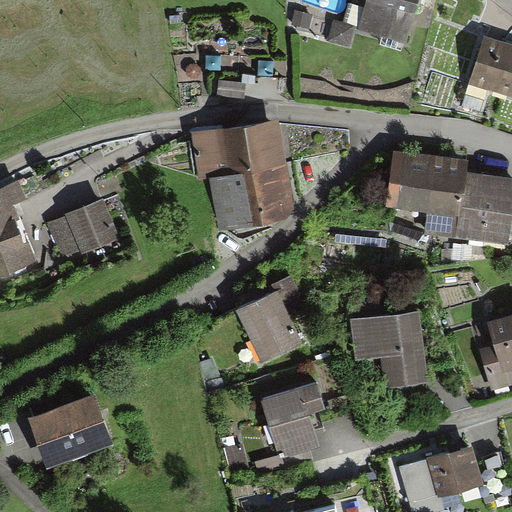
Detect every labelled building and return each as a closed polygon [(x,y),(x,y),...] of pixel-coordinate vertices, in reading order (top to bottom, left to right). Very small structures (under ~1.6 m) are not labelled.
[(404,43),(416,0),(367,0),(366,6),(350,2),(344,23),(336,21),(330,40),(348,45),(353,28),(404,43)] [(470,85),(511,98),(511,46),(485,38),(470,85)] [(243,103),(246,83),(220,80),(217,99),(243,103)] [(219,230),(288,219),(294,208),(279,117),(191,131),(199,180),(210,178),(219,230)] [(424,231),(510,243),(511,227),(511,179),(468,173),(470,160),(393,150),(385,209),(427,214),(424,231)] [(0,278),(38,263),(13,205),(26,199),(18,180),(0,187),(0,278)] [(65,216),(46,225),(61,258),(78,251),(80,255),(119,238),(101,199),(65,215),(65,216)] [(282,249),(290,257),(301,246),(293,238),(282,249)] [(288,316),(308,305),(292,275),(272,285),(275,291),(216,321),(230,348),(252,337),(263,360),(301,341),(288,316)] [(418,311),(351,320),(357,361),(384,358),(388,387),(428,382),(418,311)] [(479,349),(491,390),(511,384),(511,314),(487,321),(494,345),(479,349)] [(277,455),(278,460),(283,458),(321,447),(310,412),(323,408),(315,383),(260,400),(277,455)] [(46,471),(113,446),(93,393),(26,418),(46,471)] [(230,469),(248,465),(243,444),(225,448),(230,469)] [(442,496),(483,484),(472,444),(427,457),(427,459),(400,467),(413,511),(434,511),(446,509),(442,496)] [(490,483),(506,479),(499,454),(483,458),(490,483)] [(278,460),(277,455),(256,463),(260,476),(286,467),(283,458),(278,460)] [(336,511),(334,503),(298,511),(336,511)]
